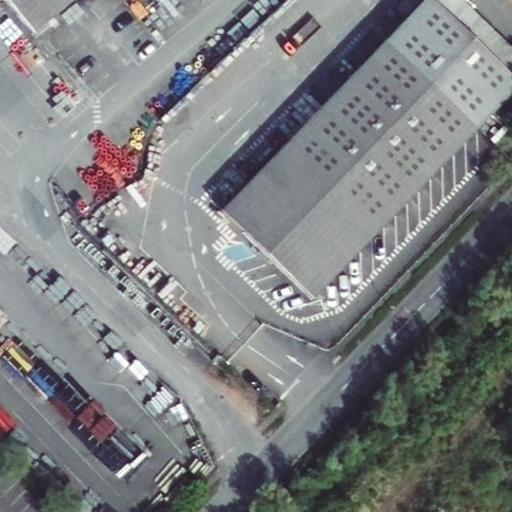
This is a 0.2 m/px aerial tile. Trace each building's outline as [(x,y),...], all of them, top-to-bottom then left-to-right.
[(0,0),(0,1),(29,34),(49,15),(66,0),(0,0)] [(246,227),(314,294),(511,92),(511,70),(440,0),(426,0),(246,185),(246,227)] [(511,41),(469,0),(440,0),(511,70),(511,41)] [(375,30),(354,51),(363,60),(384,39),(375,30)] [(246,185),(224,206),(246,227),(246,185)] [(355,409),(338,428),(346,435),(363,418),(355,409)]
